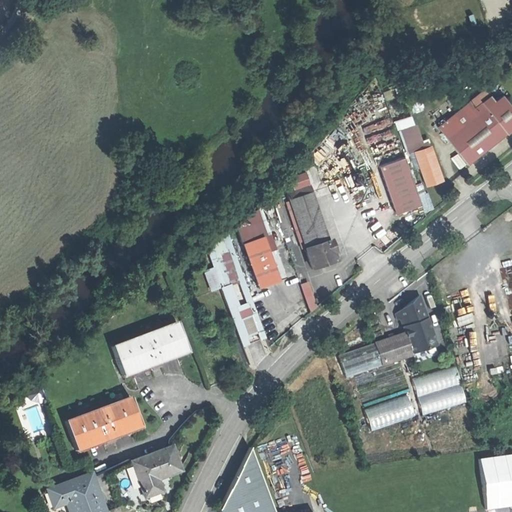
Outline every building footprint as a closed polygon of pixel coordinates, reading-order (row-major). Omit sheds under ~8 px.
[(438,126),(467,163),(495,142),(511,128),(511,98),(510,96),(506,98),(502,94),(494,100),(490,95),(473,107),(469,102),(438,126)] [(415,150),(426,185),(441,180),(430,145),(415,150)] [(408,208),(421,204),(405,156),(379,165),(395,212),(408,208)] [(288,200),(311,270),(335,262),(312,192),(288,200)] [(237,233),(242,248),(263,240),(266,239),(261,225),(237,233)] [(268,289),(280,285),(263,240),(242,248),(258,293),(268,289)] [(311,270),(318,291),(342,283),(335,262),(311,270)] [(309,311),(316,309),(307,283),(301,285),(309,311)] [(400,318),(405,333),(412,356),(436,347),(420,298),(394,313),(397,319),(400,318)] [(112,345),(122,374),(150,363),(151,366),(156,364),(161,362),(160,359),(188,349),(177,321),(112,345)] [(386,339),(374,343),(381,366),(412,356),(405,333),(386,339)] [(339,354),(346,377),(381,366),(374,343),(339,354)] [(423,413),(467,402),(458,366),(414,377),(423,413)] [(25,394),(29,400),(43,390),(40,384),(25,394)] [(409,393),(366,408),(373,430),(417,415),(409,393)] [(65,420),(75,449),(103,438),(104,442),(108,440),(115,437),(114,434),(141,424),(130,395),(65,420)] [(37,405),(25,409),(34,432),(46,428),(37,405)] [(132,461),(145,496),(161,491),(157,478),(167,475),(181,470),(172,447),(132,461)] [(275,511),(252,447),(218,506),(220,511),(275,511)] [(485,508),(511,504),(511,452),(479,456),(485,508)] [(106,511),(92,472),(47,489),(54,508),(69,502),(72,511),(106,511)]
